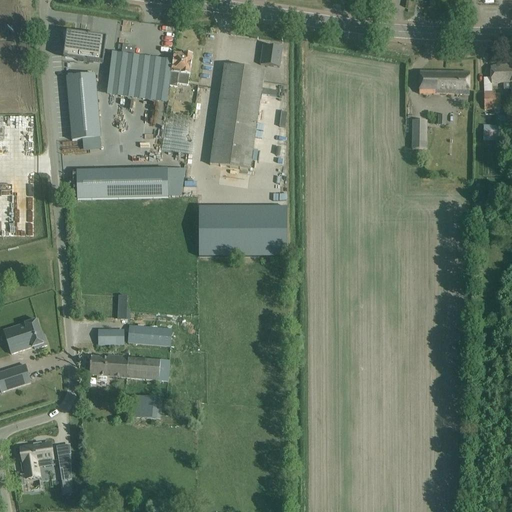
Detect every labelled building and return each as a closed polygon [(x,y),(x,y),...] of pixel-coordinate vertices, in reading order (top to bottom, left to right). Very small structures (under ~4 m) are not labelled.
[(162,26),(162,35),(174,36),(174,27),(162,26)] [(66,42),(65,46),(66,46),(66,45),(69,45),(68,55),(78,57),(77,61),(93,63),(103,64),(104,57),(105,52),(104,52),(104,53),(102,53),(103,43),(82,40),(82,36),(67,34),(66,42)] [(122,53),(134,55),(135,47),(123,46),(122,53)] [(279,68),(282,49),(263,47),(260,65),(279,68)] [(184,56),(174,55),(170,87),(177,88),(177,85),(188,86),(193,56),(184,54),(184,56)] [(510,66),(490,67),(491,77),(491,85),(504,84),(504,91),(511,90),(511,93),(511,92),(511,63),(510,64),(510,66)] [(265,72),(224,66),(210,166),(250,172),(265,72)] [(420,72),(419,95),(469,96),(470,73),(420,72)] [(72,142),(100,139),(95,75),(66,78),(72,142)] [(483,96),(484,108),(501,108),(500,95),(483,96)] [(483,125),(483,141),(493,141),(499,142),(499,138),(503,138),(504,126),(506,126),(506,118),(506,115),(501,115),(496,115),(497,126),(483,125)] [(412,121),(411,150),(426,150),(427,122),(412,121)] [(168,199),(167,170),(77,172),(77,201),(168,199)] [(199,208),(199,258),(287,258),(287,208),(199,208)] [(118,320),(130,320),(130,311),(127,311),(127,297),(119,296),(118,320)] [(4,331),(11,355),(32,348),(34,348),(35,350),(47,346),(44,337),(42,338),(36,320),(4,331)] [(128,344),(170,348),(171,331),(129,327),(128,344)] [(124,345),(123,331),(105,331),(106,345),(124,345)] [(108,378),(168,382),(170,362),(108,356),(108,359),(91,358),(90,376),(97,377),(97,382),(107,383),(108,378)] [(0,373),(0,389),(1,393),(31,384),(25,366),(0,373)] [(160,416),(172,417),(173,401),(161,399),(161,398),(131,396),(129,418),(160,420),(160,416)] [(23,460),(20,461),(22,473),(25,472),(25,475),(26,475),(27,480),(39,478),(38,473),(39,473),(38,466),(44,465),(44,468),(53,467),(50,444),(42,446),(34,447),(34,444),(33,444),(34,447),(21,449),(23,460)] [(62,470),(64,482),(72,481),(71,455),(58,457),(60,470),(62,470)]
